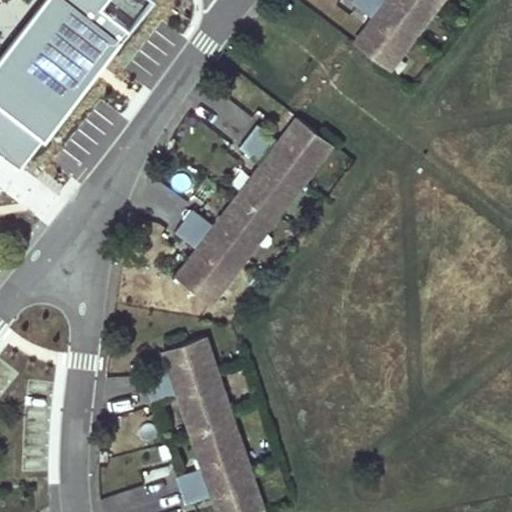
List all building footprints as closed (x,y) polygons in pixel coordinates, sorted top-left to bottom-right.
[(71,0),(120,38),(150,0),(71,0)] [(356,0),(378,16),(357,44),(385,65),(396,51),(402,55),(441,5),(435,0),(356,0)] [(166,26),(151,15),(140,28),(155,40),(166,26)] [(396,51),(385,65),(391,70),(402,55),(396,51)] [(74,171),(97,145),(86,136),(109,110),(87,91),(41,143),(74,171)] [(327,141),(299,120),(280,144),(258,127),(241,150),(263,166),(216,228),(194,211),(176,235),(198,252),(177,279),(211,305),(258,243),(253,239),(283,199),(288,203),(323,158),(318,153),(327,141)] [(332,145),(327,141),(318,153),(323,158),(332,145)] [(198,151),(189,165),(211,178),(219,164),(198,151)] [(258,243),(288,203),(283,199),(253,239),(258,243)] [(221,393),(203,338),(163,352),(167,364),(142,373),(152,403),(177,394),(202,466),(176,475),(187,505),(213,496),(218,511),(253,511),(255,511),(250,496),(257,494),(237,438),(231,440),(215,395),(221,393)] [(237,438),(221,393),(215,395),(231,440),(237,438)] [(262,509),(257,494),(250,496),(255,511),(262,509)]
